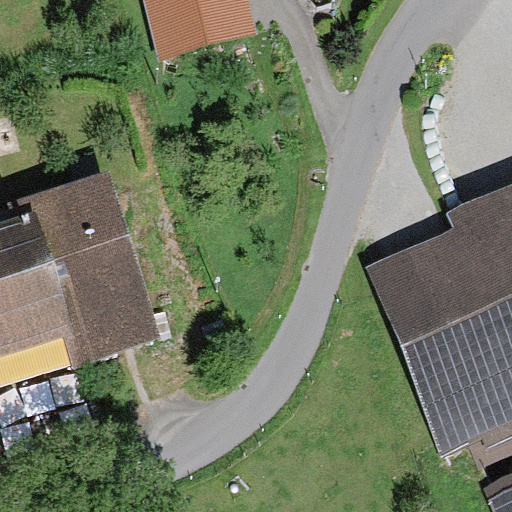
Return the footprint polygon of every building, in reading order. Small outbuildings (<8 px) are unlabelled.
[(147,0),(163,60),(249,39),(239,0),(147,0)] [(0,384),(155,342),(116,202),(20,228),(27,253),(0,260),(0,384)] [(511,228),(375,281),(440,448),(479,433),(488,456),(511,447),(511,228)] [(85,410),(69,370),(0,397),(0,406),(13,439),(85,410)] [(511,511),(511,496),(491,503),(494,511),(511,511)]
